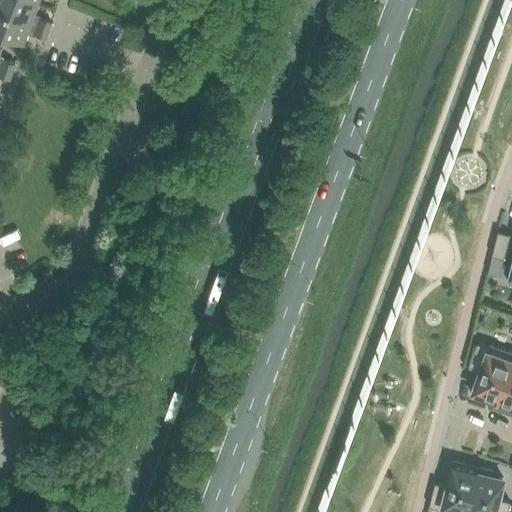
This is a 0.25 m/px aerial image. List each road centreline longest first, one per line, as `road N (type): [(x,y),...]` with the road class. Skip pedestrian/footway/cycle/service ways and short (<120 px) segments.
road 1 (primary): [(211,511),(401,0)]
road 2 (primary): [(315,0),(126,511)]
road 3 (residential): [(0,317),(66,281),(79,253),(163,34),(146,0)]
